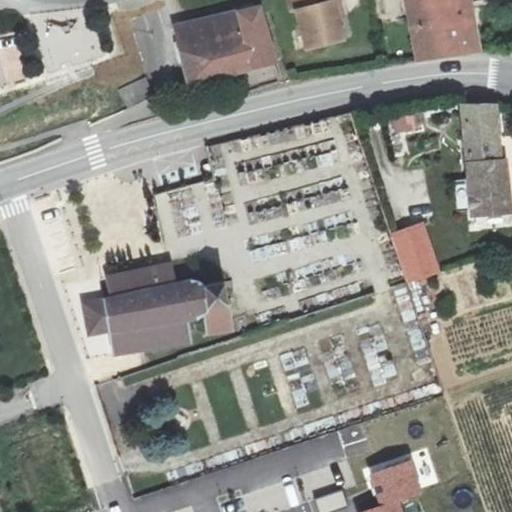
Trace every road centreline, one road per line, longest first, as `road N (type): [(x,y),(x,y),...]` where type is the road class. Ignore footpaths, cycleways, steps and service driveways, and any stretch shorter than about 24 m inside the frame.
road 1 (secondary): [(5,183),(337,89),(511,75)]
road 2 (residential): [(5,183),(119,511)]
